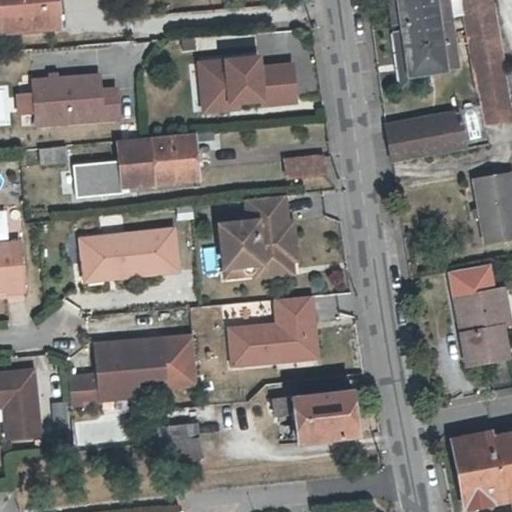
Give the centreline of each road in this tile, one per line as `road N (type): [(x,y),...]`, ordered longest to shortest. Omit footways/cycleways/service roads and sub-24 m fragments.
road 1 (tertiary): [(410,482),(337,0)]
road 2 (residential): [(178,497),(410,482)]
